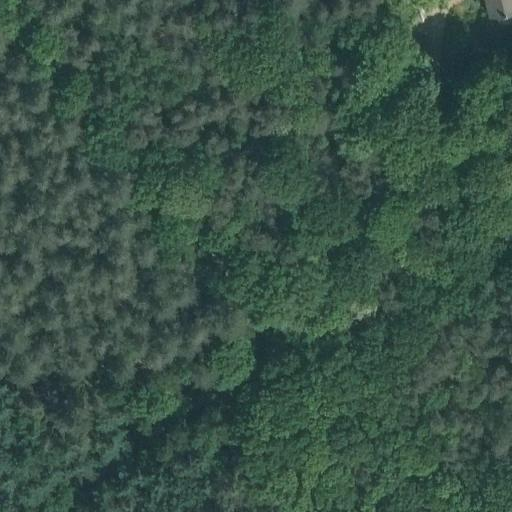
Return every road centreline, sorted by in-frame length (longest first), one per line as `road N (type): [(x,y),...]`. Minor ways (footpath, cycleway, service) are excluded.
road 1 (track): [(16,0),(249,276),(294,345)]
road 2 (track): [(36,511),(243,368)]
road 3 (track): [(0,369),(243,368)]
road 4 (unclassified): [(294,345),(511,242)]
